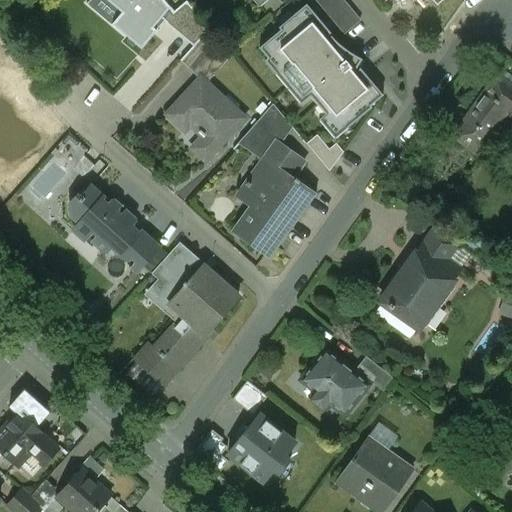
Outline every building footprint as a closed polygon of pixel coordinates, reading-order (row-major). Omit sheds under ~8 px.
[(103,0),(109,6),(103,10),(116,25),(111,29),(134,56),(159,35),(148,22),(161,11),(169,4),(165,0),(103,0)] [(209,29),(184,0),(165,0),(169,4),(161,11),(192,48),(209,29)] [(382,44),(365,58),(334,36),(309,6),(283,27),(285,29),(263,47),(272,57),(268,60),(303,103),(313,95),(329,115),(323,120),(338,139),(375,108),(373,105),(384,96),(380,92),(405,72),(382,44)] [(231,56),(209,29),(192,48),(180,62),(199,79),(200,78),(206,83),(231,56)] [(9,60),(0,51),(0,157),(10,167),(41,132),(12,105),(34,80),(11,58),(9,60)] [(511,88),(496,77),(453,137),(476,154),(506,112),(511,116),(511,88)] [(206,83),(200,78),(199,79),(166,115),(184,132),(189,127),(198,135),(197,142),(190,149),(204,162),(244,119),(206,83)] [(291,128),(272,105),(250,130),(267,142),(270,137),(280,144),(291,128)] [(345,150),(325,127),(305,144),(325,167),(345,150)] [(268,151),(255,170),(257,172),(238,198),(251,208),(234,231),(247,240),(246,242),(267,257),(313,193),(297,182),(298,181),(295,180),(291,178),(303,161),(280,144),(270,137),(267,142),(263,147),(268,151)] [(110,201),(108,203),(90,186),(79,199),(76,196),(68,205),(69,216),(79,226),(82,223),(96,238),(92,242),(102,252),(108,252),(134,222),(134,220),(113,201),(110,201)] [(458,244),(436,228),(423,245),(446,261),(458,244)] [(159,248),(140,231),(118,254),(125,260),(128,260),(140,268),(159,248)] [(446,261),(423,245),(415,257),(449,283),(458,271),(446,261)] [(188,263),(173,250),(153,272),(162,280),(148,295),(165,310),(175,300),(188,312),(209,331),(237,299),(201,267),(191,259),(188,263)] [(415,257),(413,256),(382,298),(384,300),(418,325),(420,326),(451,284),(449,283),(415,257)] [(418,325),(384,300),(374,313),(409,338),(418,325)] [(188,312),(155,350),(150,346),(136,361),(161,384),(209,331),(188,312)] [(493,323),(473,351),(488,362),(508,334),(493,323)] [(352,372),(324,350),(300,380),(314,391),(309,398),(325,410),(330,404),(344,415),(368,385),(352,372)] [(365,357),(352,372),(368,385),(370,382),(382,392),(392,378),(365,357)] [(17,414),(36,430),(51,413),(26,391),(10,408),(17,414)] [(17,414),(0,432),(0,452),(14,465),(16,467),(29,453),(30,452),(30,453),(44,438),(36,430),(17,414)] [(260,420),(236,450),(273,479),(296,449),(260,420)] [(44,438),(30,453),(30,452),(29,453),(43,465),(57,449),(44,438)] [(380,511),(411,469),(369,439),(341,477),(360,490),(355,497),(376,511),(380,511)] [(14,465),(0,452),(0,472),(4,476),(14,465)] [(96,511),(110,497),(80,471),(57,496),(73,511),(96,511)] [(45,481),(29,499),(39,508),(55,490),(45,481)] [(29,499),(20,490),(6,506),(13,511),(40,511),(42,510),(39,508),(29,499)]
